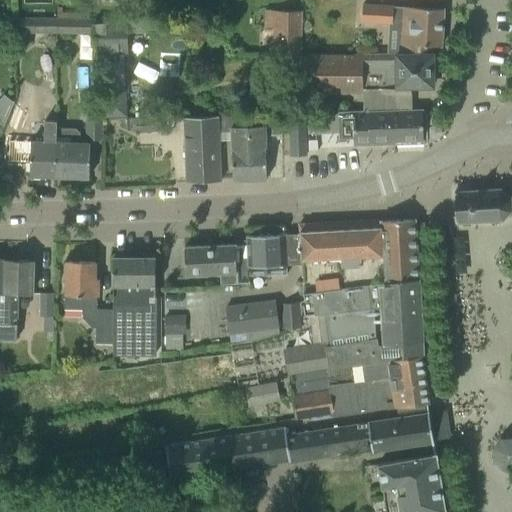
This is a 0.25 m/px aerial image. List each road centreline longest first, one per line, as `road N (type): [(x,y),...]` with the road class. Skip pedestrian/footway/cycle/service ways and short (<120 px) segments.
road 1 (unclassified): [(477,143),(349,195),(0,213)]
road 2 (residential): [(477,143),(469,110),(488,0)]
